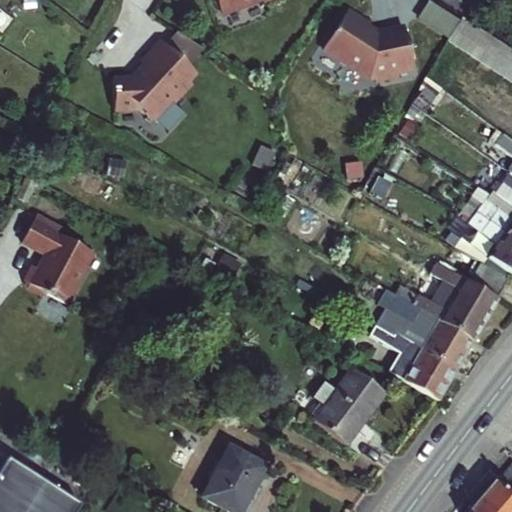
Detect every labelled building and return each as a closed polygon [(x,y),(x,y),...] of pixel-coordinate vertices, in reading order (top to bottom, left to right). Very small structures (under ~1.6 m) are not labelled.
[(383,30),(341,9),(317,48),(368,78),(410,67),(399,26),(383,30)] [(467,21),(456,14),(440,38),(451,45),(467,21)] [(193,39),(169,21),(125,69),(105,70),(106,101),(131,99),(146,109),(188,64),(182,55),(193,39)] [(478,28),(467,21),(451,45),(462,52),(478,28)] [(489,35),(478,28),(462,52),(473,60),(489,35)] [(500,42),(489,35),(473,60),(484,67),(500,42)] [(511,49),(500,42),(484,67),(495,74),(511,49)] [(511,72),(511,50),(511,49),(495,74),(506,81),(511,72)] [(511,160),(502,173),(511,180),(511,160)] [(511,180),(502,173),(484,194),(511,214),(511,180)] [(511,214),(484,194),(466,216),(511,249),(511,214)] [(84,238),(24,204),(8,231),(26,242),(10,271),(52,295),(84,238)] [(511,249),(466,216),(449,237),(511,284),(511,282),(511,249)] [(451,293),(483,312),(501,281),(469,262),(451,293)] [(432,324),(464,343),(483,312),(451,293),(432,324)] [(393,307),(377,331),(412,354),(428,330),(393,307)] [(413,355),(446,374),(464,343),(432,324),(413,355)] [(395,386),(427,405),(446,374),(413,355),(395,386)] [(340,377),(302,424),(333,450),(372,402),(340,377)] [(239,511),(259,471),(223,453),(197,506),(210,511),(239,511)] [(71,511),(73,510),(0,463),(0,511),(71,511)] [(511,511),(511,503),(492,488),(474,511),(511,511)]
